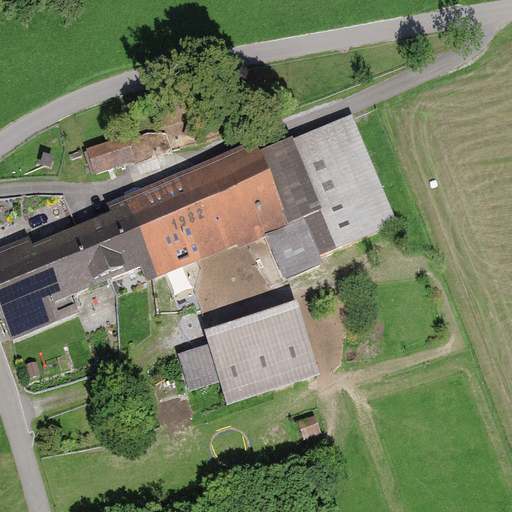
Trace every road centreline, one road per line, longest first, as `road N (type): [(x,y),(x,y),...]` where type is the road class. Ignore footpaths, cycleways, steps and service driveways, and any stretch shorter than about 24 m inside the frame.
road 1 (unclassified): [(511,10),(169,70),(56,110),(0,146)]
road 2 (unclassified): [(0,361),(43,511)]
